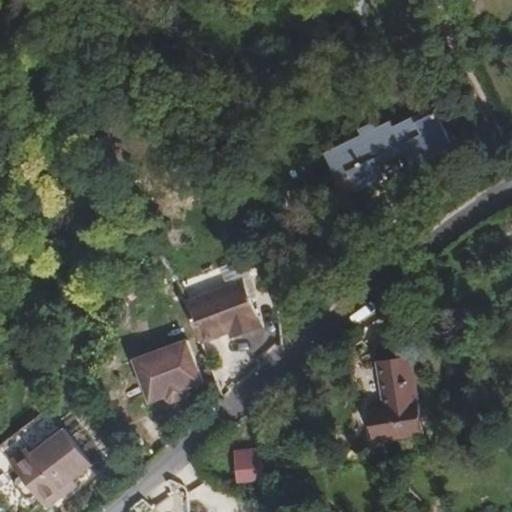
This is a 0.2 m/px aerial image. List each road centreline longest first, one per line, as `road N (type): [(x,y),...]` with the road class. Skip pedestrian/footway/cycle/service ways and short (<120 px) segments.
road 1 (unclassified): [(511,185),(111,511)]
road 2 (track): [(326,337),(201,0)]
